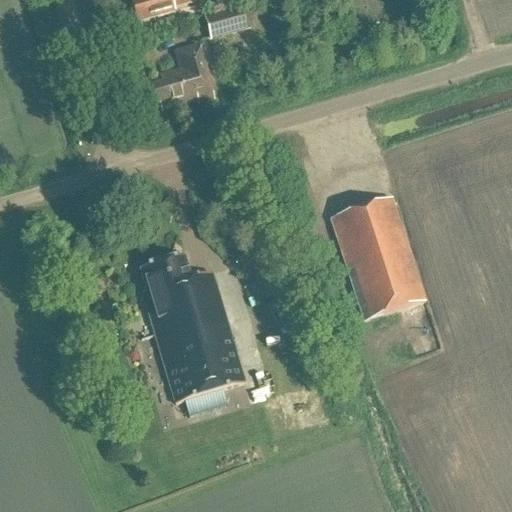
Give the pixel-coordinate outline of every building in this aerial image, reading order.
[(130,0),(133,6),(129,7),(135,26),(156,19),(157,22),(174,17),(173,11),(192,6),(190,0),(130,0)] [(204,22),(210,44),(252,32),(246,11),(204,22)] [(207,69),(201,49),(174,57),(180,76),(161,81),(163,88),(147,92),(152,110),(159,108),(161,115),(196,105),(196,107),(213,103),(203,70),(207,69)] [(329,224),(362,326),(425,306),(392,204),(329,224)] [(268,256),(248,265),(265,304),(285,296),(268,256)] [(182,261),(140,274),(147,297),(142,299),(174,409),(242,389),(210,278),(189,285),(182,261)]
